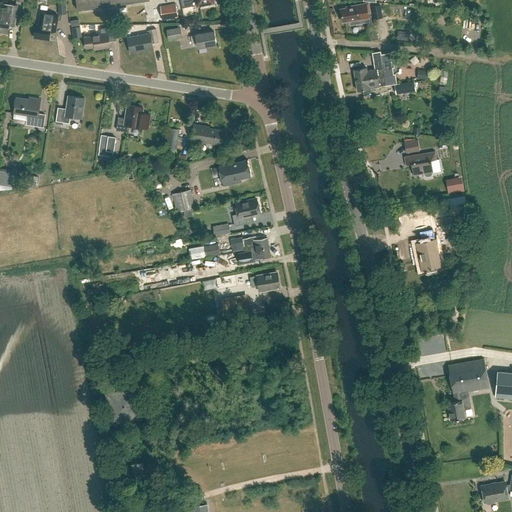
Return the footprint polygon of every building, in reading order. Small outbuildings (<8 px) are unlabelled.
[(66,0),(57,0),(59,15),(67,14),(66,0)] [(78,0),(79,9),(145,0),(78,0)] [(215,2),(214,0),(181,0),(183,8),(215,2)] [(0,32),(8,34),(10,24),(15,25),(17,5),(0,2),(0,32)] [(340,9),(343,22),(350,21),(350,24),(370,21),(366,3),(357,5),(346,7),(346,8),(340,9)] [(178,17),(176,4),(161,7),(163,20),(178,17)] [(380,5),(371,6),(374,20),(383,18),(380,5)] [(35,37),(49,40),(51,31),(56,32),(59,16),(41,13),(39,25),(37,24),(35,37)] [(117,40),(115,26),(101,29),(102,35),(85,37),(87,49),(96,47),(96,50),(111,47),(110,41),(117,40)] [(73,28),(74,38),(82,37),(81,27),(73,28)] [(180,27),(167,30),(169,40),(182,38),(180,27)] [(131,53),(153,48),(152,44),(159,42),(156,29),(149,30),(150,34),(128,38),(131,53)] [(217,45),(214,31),(196,34),(196,35),(191,36),(192,44),(198,43),(199,48),(217,45)] [(398,31),(397,40),(409,41),(410,33),(398,31)] [(367,67),(354,69),(356,79),(368,76),(368,80),(378,78),(378,77),(385,76),(393,74),(390,52),(381,54),(380,51),(372,52),(375,69),(367,70),(367,67)] [(429,72),(420,71),(419,78),(428,79),(429,72)] [(368,76),(356,79),(358,90),(380,87),(380,86),(386,85),(397,83),(395,74),(393,74),(385,76),(378,77),(378,78),(368,80),(368,76)] [(395,84),(396,94),(416,90),(414,81),(395,84)] [(81,118),(84,98),(68,96),(66,109),(58,108),(56,121),(69,123),(70,117),(81,118)] [(41,100),(34,99),(34,101),(17,98),(15,113),(28,115),(26,125),(44,127),(46,115),(39,114),(41,100)] [(150,114),(142,113),(143,107),(128,104),(126,118),(119,117),(117,129),(128,131),(129,125),(148,128),(150,114)] [(194,125),(191,140),(223,145),(225,131),(205,128),(206,127),(194,125)] [(177,149),(180,130),(169,128),(166,148),(177,149)] [(100,146),(107,147),(107,150),(114,151),(116,137),(102,135),(100,146)] [(407,151),(421,148),(419,139),(406,141),(407,151)] [(435,175),(433,159),(438,158),(437,150),(406,155),(407,163),(413,163),(415,174),(424,172),(425,176),(426,177),(434,176),(435,175)] [(241,179),(251,176),(248,160),(220,166),(224,185),(242,181),(241,179)] [(0,185),(12,187),(14,171),(0,169),(0,185)] [(447,181),(449,193),(463,191),(461,178),(447,181)] [(195,207),(191,189),(172,194),(177,211),(195,207)] [(245,217),(260,214),(257,198),(236,203),(238,214),(232,215),(235,226),(247,223),(245,217)] [(433,230),(420,232),(423,242),(417,244),(422,270),(437,267),(431,241),(430,241),(429,238),(459,232),(454,211),(430,216),(433,230)] [(230,224),(214,226),(215,236),(231,233),(230,224)] [(243,238),(244,246),(250,245),(251,248),(260,247),(260,248),(269,247),(268,237),(256,239),(256,236),(249,237),(243,238)] [(244,246),(243,238),(243,237),(230,240),(232,252),(245,250),(245,248),(244,246)] [(204,246),(206,257),(220,254),(218,244),(204,246)] [(260,258),(271,256),(269,247),(260,248),(260,247),(251,248),(251,250),(237,253),(239,264),(260,260),(260,258)] [(252,287),(259,286),(260,291),(280,287),(277,272),(250,277),(252,287)] [(238,299),(219,302),(222,318),(241,315),(238,299)] [(123,353),(121,343),(104,346),(106,356),(123,353)] [(454,394),(455,402),(447,403),(450,420),(466,418),(464,408),(469,407),(471,405),(469,399),(462,400),(461,393),(491,388),(486,358),(448,364),(453,394),(454,394)] [(140,419),(135,390),(107,395),(112,423),(140,419)] [(135,480),(145,478),(143,463),(133,465),(135,480)] [(481,486),(484,502),(507,498),(506,489),(510,488),(509,490),(511,490),(511,474),(510,484),(505,484),(505,482),(481,486)]
